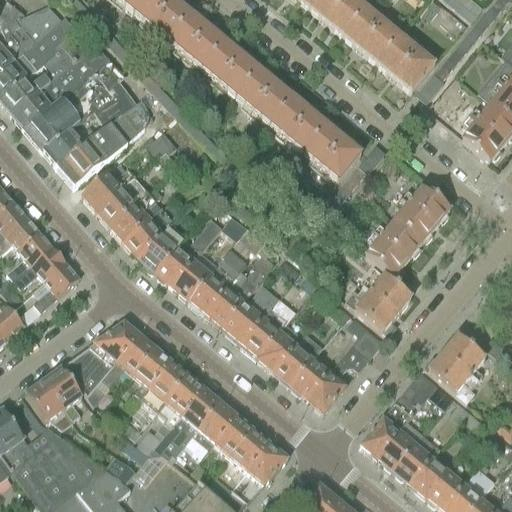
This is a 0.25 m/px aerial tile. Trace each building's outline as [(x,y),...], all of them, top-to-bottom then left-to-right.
[(0,0),(0,31),(22,22),(4,6),(8,0),(0,0)] [(105,0),(123,14),(131,21),(148,0),(105,0)] [(162,0),(148,0),(131,21),(135,25),(139,28),(156,42),(165,49),(188,21),(162,0)] [(288,0),(307,15),(319,0),(288,0)] [(319,0),(307,15),(341,43),(364,15),(345,0),(319,0)] [(449,0),(433,0),(433,1),(466,29),(474,20),(449,0)] [(478,14),(460,0),(449,0),(474,20),(478,14)] [(511,0),(499,0),(495,5),(504,12),(511,1),(511,0)] [(67,9),(76,19),(81,12),(73,4),(67,9)] [(495,5),(475,30),(483,37),(504,12),(495,5)] [(59,27),(46,12),(0,32),(0,79),(13,69),(59,27)] [(76,19),(106,51),(112,45),(81,12),(76,19)] [(341,43),(375,71),(398,44),(364,15),(341,43)] [(188,21),(165,49),(173,56),(199,77),(222,49),(188,21)] [(13,69),(0,79),(0,104),(52,61),(48,55),(73,36),(62,25),(59,27),(13,69)] [(475,30),(453,56),(462,63),(483,37),(475,30)] [(52,61),(0,104),(0,112),(8,122),(85,59),(76,48),(80,45),(73,36),(48,55),(52,61)] [(398,44),(375,71),(409,99),(432,72),(398,44)] [(106,51),(136,84),(142,77),(112,45),(106,51)] [(222,49),(199,77),(205,83),(206,84),(224,98),(233,105),(256,77),(222,49)] [(8,122),(19,135),(106,66),(95,52),(85,59),(8,122)] [(453,56),(432,82),(440,89),(462,63),(453,56)] [(41,159),(67,136),(89,117),(119,91),(117,89),(123,84),(106,66),(19,135),(41,159)] [(136,84),(166,117),(173,109),(142,77),(136,84)] [(256,77),(233,105),(241,112),(258,126),(266,133),(290,105),(256,77)] [(415,102),(425,110),(441,90),(432,82),(415,102)] [(496,102),(488,111),(511,131),(511,82),(508,87),(502,82),(490,97),(496,102)] [(92,141),(54,174),(70,193),(72,195),(75,193),(88,183),(116,159),(124,153),(143,134),(146,125),(136,113),(119,91),(89,117),(102,136),(93,142),(92,141)] [(290,105),(266,133),(292,154),(295,157),(301,161),(324,133),(290,105)] [(172,122),(197,149),(203,141),(173,109),(166,117),(172,122)] [(467,135),(459,146),(486,168),(489,164),(492,166),(498,159),(495,157),(505,145),(508,147),(511,141),(511,138),(511,136),(511,131),(488,111),(480,121),(474,116),(462,131),(467,135)] [(324,133),(301,161),(303,163),(309,168),(327,183),(335,189),(346,176),(358,161),(324,133)] [(41,159),(54,174),(92,141),(87,135),(76,145),(67,136),(41,159)] [(149,144),(140,151),(146,158),(154,167),(162,161),(163,159),(166,162),(174,155),(161,140),(152,147),(149,144)] [(203,141),(197,149),(219,172),(226,165),(203,141)] [(360,168),(355,174),(363,181),(365,183),(383,161),(373,153),(372,154),(360,168)] [(162,161),(154,167),(167,183),(177,175),(167,163),(166,162),(163,159),(162,161)] [(235,161),(215,185),(224,193),(244,169),(235,161)] [(355,174),(332,202),(340,208),(363,181),(355,174)] [(177,175),(167,183),(178,195),(187,187),(177,175)] [(79,203),(93,219),(132,185),(125,177),(113,187),(106,179),(79,203)] [(93,219),(107,236),(146,202),(139,193),(132,185),(93,219)] [(190,190),(181,197),(187,204),(200,194),(199,193),(194,187),(190,190)] [(400,219),(392,229),(419,251),(422,247),(424,249),(430,242),(428,240),(438,228),(440,230),(446,223),(443,221),(447,216),(431,203),(435,199),(424,190),(412,204),(405,198),(393,213),(400,219)] [(146,202),(107,236),(120,250),(147,227),(159,216),(153,209),(159,204),(152,196),(146,202)] [(0,221),(12,211),(0,197),(0,221)] [(201,200),(194,208),(205,217),(212,209),(201,200)] [(229,202),(222,210),(245,229),(252,221),(229,202)] [(332,202),(308,232),(316,238),(340,208),(332,202)] [(0,246),(24,226),(12,211),(0,221),(0,246)] [(132,261),(138,267),(161,241),(171,230),(159,216),(120,250),(130,262),(132,261)] [(252,221),(245,229),(278,258),(285,250),(252,221)] [(228,224),(221,234),(231,241),(238,232),(228,224)] [(24,226),(0,246),(0,260),(10,252),(16,259),(37,241),(24,226)] [(176,255),(153,283),(163,291),(164,290),(170,295),(192,268),(200,259),(219,236),(209,227),(188,253),(181,248),(176,255)] [(419,251),(392,229),(384,237),(377,232),(365,247),(371,251),(362,262),(390,285),(393,281),(396,283),(402,276),(399,274),(410,262),(412,263),(418,257),(415,255),(419,251)] [(316,238),(308,232),(283,261),(300,275),(308,266),(299,259),(316,238)] [(209,282),(185,310),(195,318),(196,316),(202,321),(200,322),(202,323),(238,280),(237,279),(242,273),(239,270),(249,258),(253,262),(254,261),(255,260),(263,250),(255,243),(246,236),(209,282)] [(5,281),(12,289),(50,256),(37,241),(16,259),(22,266),(5,281)] [(138,271),(153,283),(176,255),(163,244),(161,241),(138,267),(140,269),(138,271)] [(263,250),(255,260),(263,266),(270,256),(263,250)] [(35,282),(42,290),(63,271),(50,256),(12,289),(18,297),(35,282)] [(281,267),(274,277),(290,290),(298,281),(281,267)] [(192,268),(170,295),(173,297),(172,299),(185,310),(209,282),(200,275),(192,268)] [(48,297),(31,312),(38,320),(77,287),(63,271),(42,290),(48,297)] [(238,280),(202,323),(221,340),(244,312),(241,309),(254,293),(263,282),(253,274),(244,285),(238,280)] [(352,300),(343,311),(351,318),(369,332),(384,345),(394,334),(389,330),(408,306),(406,304),(407,302),(400,296),(398,298),(396,296),(397,295),(394,293),(393,294),(387,289),(380,283),(372,293),(366,289),(355,302),(352,300)] [(238,351),(239,352),(276,307),(260,293),(244,312),(221,340),(237,353),(238,351)] [(7,294),(0,300),(0,301),(12,315),(13,314),(19,308),(7,294)] [(241,356),(254,367),(282,333),(293,320),(276,307),(239,352),(243,355),(241,356)] [(347,322),(330,309),(323,318),(340,331),(347,322)] [(0,338),(7,346),(22,334),(3,312),(0,314),(0,338)] [(345,334),(345,335),(352,341),(356,345),(363,336),(352,326),(345,334)] [(63,373),(86,404),(136,345),(137,343),(124,332),(118,332),(63,373)] [(265,374),(272,379),(293,353),(288,349),(294,342),(282,333),(254,367),(264,375),(265,374)] [(356,345),(349,353),(351,354),(366,367),(367,365),(378,353),(380,350),(365,337),(363,336),(356,345)] [(275,384),(287,394),(310,367),(319,355),(303,342),(293,353),(272,379),(276,382),(275,384)] [(454,345),(440,362),(474,391),(480,383),(474,378),(483,368),(469,357),(470,356),(467,354),(466,354),(463,352),(465,350),(459,344),(457,347),(454,345)] [(122,378),(130,385),(153,357),(141,347),(140,348),(136,345),(86,404),(92,413),(122,378)] [(490,347),(482,357),(503,375),(511,365),(490,347)] [(326,380),(305,406),(309,409),(307,411),(309,413),(320,422),(327,413),(343,394),(335,387),(344,375),(350,375),(356,379),(366,367),(351,354),(349,353),(337,367),(326,380)] [(153,357),(130,385),(140,393),(132,401),(139,407),(146,398),(149,395),(151,393),(168,372),(163,368),(165,366),(153,357)] [(431,364),(421,376),(436,389),(454,403),(464,412),(473,402),(468,398),(474,391),(440,362),(435,368),(431,364)] [(300,402),(305,406),(326,380),(310,367),(287,394),(298,404),(300,402)] [(139,407),(138,408),(155,421),(163,412),(163,411),(186,384),(184,382),(183,384),(168,372),(151,393),(149,395),(146,398),(139,407)] [(59,375),(41,388),(71,429),(78,423),(70,411),(80,404),(79,402),(59,375)] [(371,462),(375,465),(425,405),(434,394),(418,380),(357,453),(368,462),(371,462)] [(163,412),(155,421),(163,429),(160,432),(155,438),(163,445),(168,438),(201,399),(196,395),(197,393),(186,384),(163,411),(163,412)] [(71,429),(41,388),(23,401),(43,429),(42,429),(43,431),(47,428),(58,438),(71,429)] [(434,394),(425,405),(431,411),(433,412),(443,400),(434,394)] [(159,449),(148,462),(149,462),(149,463),(151,465),(160,463),(166,468),(170,463),(173,466),(217,412),(201,399),(168,438),(163,445),(159,449)] [(457,432),(459,429),(467,419),(457,410),(446,423),(457,432)] [(217,412),(181,456),(197,470),(211,452),(233,426),(228,422),(230,420),(218,411),(217,412)] [(34,463),(33,461),(13,434),(1,417),(0,418),(0,467),(10,481),(34,463)] [(467,419),(459,429),(476,442),(483,433),(467,419)] [(211,452),(228,466),(251,438),(239,428),(237,429),(233,426),(211,452)] [(126,430),(120,438),(131,448),(132,448),(139,441),(126,430)] [(404,430),(375,465),(380,469),(378,471),(389,480),(420,443),(408,433),(404,430)] [(59,511),(103,479),(97,474),(73,456),(46,436),(43,441),(48,445),(51,448),(33,461),(34,463),(10,481),(22,497),(32,511),(59,511)] [(139,441),(131,450),(145,462),(158,446),(147,437),(141,443),(139,441)] [(228,466),(244,480),(266,453),(261,449),(262,447),(251,438),(228,466)] [(483,448),(492,455),(500,446),(491,439),(483,448)] [(403,489),(407,492),(429,465),(436,457),(420,443),(389,480),(402,490),(403,489)] [(124,447),(118,455),(136,470),(136,471),(139,473),(146,465),(133,454),(124,447)] [(266,453),(244,480),(260,493),(285,466),(267,451),(266,453)] [(107,472),(102,478),(103,479),(122,493),(128,485),(132,480),(112,465),(107,472)] [(411,498),(422,507),(445,479),(429,465),(407,492),(412,496),(411,498)] [(0,488),(10,481),(0,467),(0,488)] [(196,471),(189,480),(197,487),(202,481),(204,479),(196,471)] [(444,511),(471,511),(477,505),(491,489),(475,476),(462,492),(461,492),(444,511)] [(116,511),(114,510),(128,498),(122,493),(103,479),(59,511),(116,511)] [(444,511),(461,492),(445,479),(422,507),(427,511),(444,511)] [(218,511),(195,491),(175,511),(218,511)] [(213,493),(209,498),(221,508),(229,498),(220,491),(216,496),(213,493)] [(229,498),(221,508),(225,511),(243,511),(250,505),(234,492),(229,498)] [(297,511),(327,511),(331,508),(327,504),(328,502),(316,492),(297,511)] [(511,511),(511,507),(506,503),(499,511),(511,511)]
